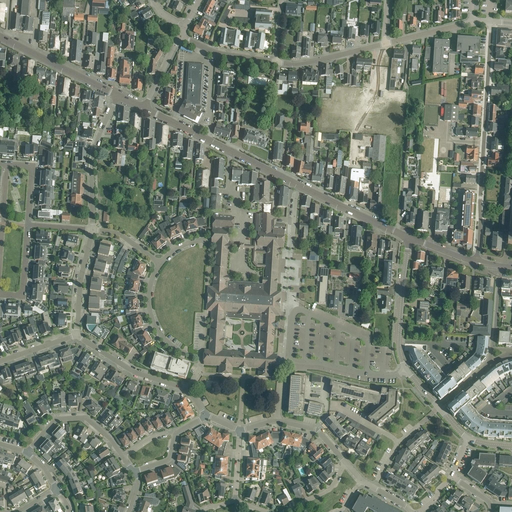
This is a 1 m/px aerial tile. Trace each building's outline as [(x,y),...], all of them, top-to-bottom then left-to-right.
[(20,17),(19,31),(23,31),(23,33),(33,34),(34,20),(29,19),(30,0),(21,0),(21,5),(20,15),(20,17)] [(64,0),(63,17),(62,17),(62,22),(68,22),(68,17),(74,17),(75,14),(75,8),(76,1),(64,0)] [(145,5),(141,0),(140,0),(132,5),(134,8),(137,6),(139,9),(145,5)] [(209,0),(206,7),(214,11),(216,7),(214,6),(215,3),(209,0)] [(449,0),(449,5),(452,5),(452,9),(459,10),(460,10),(460,2),(459,2),(458,0),(449,0)] [(179,13),(183,6),(173,1),(172,5),(174,6),(173,10),(179,13)] [(236,10),(250,10),(250,5),(255,6),(255,2),(245,2),(245,5),(236,5),(236,10)] [(235,10),(235,5),(228,4),(225,11),(229,13),(230,11),(228,10),(229,6),(233,7),(232,10),(235,10)] [(286,11),(286,12),(289,13),(289,14),(296,14),(296,15),(296,14),(300,15),(301,8),(297,7),(297,6),(287,5),(286,11)] [(212,14),(214,11),(206,7),(203,14),(209,16),(210,13),(212,14)] [(419,7),(419,14),(421,14),(421,22),(428,22),(430,22),(430,18),(428,18),(428,15),(429,15),(429,9),(423,9),(423,7),(419,7)] [(435,18),(435,23),(441,23),(441,21),(444,21),(444,12),(441,12),(441,8),(437,8),(437,9),(438,9),(438,12),(435,12),(435,18)] [(150,20),(148,19),(152,16),(148,10),(139,15),(141,19),(143,17),(145,20),(146,20),(147,22),(148,23),(150,22),(150,20)] [(259,30),(258,33),(265,34),(265,31),(271,31),(271,30),(273,30),(273,26),(271,26),(271,24),(269,23),(270,20),(272,20),(272,17),(274,18),(274,13),(272,13),(272,12),(256,11),(255,30),(259,30)] [(47,37),(48,30),(50,13),(43,13),(42,26),(40,25),(40,33),(39,42),(47,42),(47,37)] [(411,15),(408,15),(408,22),(410,22),(410,26),(416,26),(416,19),(411,18),(411,15)] [(204,30),(206,31),(208,27),(206,26),(207,23),(201,20),(198,27),(204,30)] [(364,24),(359,24),(358,31),(361,31),(361,37),(368,38),(368,27),(364,27),(364,24)] [(379,35),(380,24),(374,24),(371,24),(370,32),(373,32),(373,34),(374,35),(374,36),(378,36),(378,35),(379,35)] [(204,30),(198,27),(197,26),(194,33),(201,36),(204,30)] [(358,34),(358,29),(358,27),(352,27),(352,30),(348,30),(348,40),(354,41),(355,34),(358,34)] [(239,44),(242,44),(243,35),(240,34),(241,33),(222,30),(220,40),(219,39),(218,44),(220,44),(219,46),(227,47),(227,45),(231,46),(231,48),(238,49),(239,44)] [(511,31),(497,30),(496,39),(506,40),(511,40),(511,31)] [(338,32),(331,32),(330,36),(333,36),(332,44),(341,44),(342,37),(343,37),(343,33),(338,33),(338,32)] [(246,35),(243,35),(242,44),(245,45),(244,50),(252,51),(252,49),(256,49),(255,52),(263,53),(263,50),(265,51),(266,46),(264,46),(265,37),(264,37),(265,34),(258,33),(258,36),(247,34),(246,35)] [(317,42),(318,43),(321,44),(321,47),(327,47),(327,42),(327,35),(323,35),(323,34),(319,33),(318,37),(318,38),(318,39),(317,40),(317,42)] [(59,50),(59,45),(60,36),(51,35),(51,44),(50,49),(59,50)] [(134,36),(123,35),(123,40),(124,40),(124,49),(133,50),(133,45),(134,36)] [(68,57),(69,43),(67,42),(67,37),(61,36),(61,42),(62,42),(61,56),(68,57)] [(462,63),(474,63),(478,63),(479,56),(476,56),(477,54),(479,54),(480,42),(477,41),(477,39),(460,38),(460,40),(457,40),(456,53),(467,53),(467,55),(461,55),(460,63),(461,63),(461,65),(462,65),(462,63)] [(506,40),(496,39),(496,46),(502,47),(505,47),(505,48),(511,48),(511,45),(511,44),(511,40),(506,40)] [(309,58),(309,53),(310,41),(303,40),(301,57),(309,58)] [(432,74),(448,74),(450,41),(434,40),(432,74)] [(72,54),(71,62),(72,62),(81,63),(81,55),(81,51),(82,51),(82,47),(82,44),(83,42),(73,42),(72,54)] [(96,74),(105,75),(106,64),(108,44),(101,43),(101,54),(103,54),(102,64),(97,63),(96,74)] [(114,49),(112,49),(112,46),(108,45),(107,60),(108,60),(107,68),(108,68),(107,79),(116,80),(117,71),(116,71),(116,68),(113,68),(114,49)] [(420,56),(421,47),(413,47),(412,55),(420,56)] [(300,60),(301,55),(301,48),(292,48),(291,60),(300,60)] [(498,60),(504,60),(504,56),(503,56),(503,54),(503,52),(507,52),(507,49),(503,49),(503,48),(496,48),(495,53),(497,53),(496,55),(496,56),(496,59),(498,60)] [(162,53),(158,51),(158,50),(156,52),(155,52),(154,54),(155,55),(154,56),(149,53),(147,53),(147,60),(150,61),(149,74),(156,75),(157,61),(162,53)] [(389,87),(389,91),(390,91),(395,91),(396,80),(398,66),(397,66),(397,63),(401,63),(401,60),(403,60),(404,52),(395,51),(394,59),(392,59),(391,67),(389,87)] [(9,66),(14,66),(15,66),(14,74),(15,75),(14,79),(19,79),(20,66),(17,66),(18,56),(9,56),(9,66)] [(86,56),(84,68),(93,69),(95,57),(86,56)] [(23,61),(23,64),(24,64),(23,74),(23,75),(29,76),(28,82),(32,83),(33,76),(32,76),(33,66),(34,61),(24,60),(24,62),(23,61)] [(360,71),(364,71),(365,61),(357,60),(356,70),(356,71),(359,71),(360,71)] [(506,60),(504,60),(498,60),(498,64),(495,64),(494,70),(499,70),(502,71),(502,70),(505,70),(506,60)] [(127,62),(126,62),(121,61),(119,84),(130,85),(130,77),(129,77),(129,69),(127,69),(127,62)] [(199,112),(201,109),(204,64),(187,63),(185,102),(179,113),(195,121),(196,119),(198,120),(202,114),(199,112)] [(467,77),(476,78),(478,78),(479,73),(483,74),(483,67),(479,67),(479,66),(474,66),(474,63),(462,63),(462,65),(465,65),(465,68),(471,69),(471,70),(475,70),(475,73),(475,74),(468,74),(467,77)] [(331,90),(332,86),(332,74),(333,74),(333,73),(333,68),(329,67),(329,66),(323,66),(323,67),(321,67),(321,72),(321,76),(327,76),(326,86),(327,86),(327,90),(326,90),(331,90)] [(343,76),(343,71),(342,66),(336,67),(336,72),(335,72),(334,73),(334,75),(335,75),(337,75),(340,75),(340,78),(341,80),(344,80),(344,85),(351,85),(351,75),(344,75),(344,76),(343,76)] [(45,78),(46,74),(46,69),(37,69),(37,74),(36,80),(36,87),(40,87),(41,81),(42,81),(42,77),(45,78)] [(301,79),(302,79),(302,82),(318,83),(318,77),(319,72),(314,72),(314,70),(308,70),(308,71),(303,71),(302,76),(301,76),(301,79)] [(56,83),(56,78),(57,73),(47,72),(46,77),(46,87),(55,87),(55,83),(56,83)] [(296,88),(297,74),(289,73),(288,84),(293,85),(292,88),(296,88)] [(279,81),(284,82),(284,84),(282,85),(282,91),(276,90),(275,94),(286,95),(287,85),(288,80),(286,80),(287,76),(279,75),(279,81)] [(135,76),(134,90),(141,91),(142,77),(135,76)] [(219,76),(218,86),(222,86),(226,87),(227,87),(228,77),(222,76),(219,76)] [(476,78),(467,77),(466,77),(461,77),(461,80),(466,80),(466,83),(472,84),(471,88),(480,89),(481,81),(476,81),(476,78)] [(60,79),(59,96),(68,97),(70,81),(60,79)] [(509,86),(502,85),(497,85),(496,88),(492,88),(491,95),(501,96),(501,92),(506,93),(506,99),(509,99),(509,93),(509,86)] [(80,99),(80,94),(80,95),(79,95),(80,87),(73,86),(72,98),(80,99)] [(224,99),(224,98),(224,91),(226,92),(227,88),(224,88),(218,87),(217,98),(224,99)] [(164,106),(172,107),(173,95),(174,95),(175,90),(166,89),(165,94),(164,106)] [(93,108),(94,101),(90,100),(91,93),(84,92),(83,95),(80,94),(80,99),(79,101),(79,102),(87,104),(86,107),(93,108)] [(459,103),(467,103),(473,104),(473,100),(481,101),(481,93),(476,93),(472,93),(471,97),(464,96),(464,101),(459,101),(459,103)] [(94,101),(93,108),(94,108),(93,116),(99,117),(100,109),(102,110),(104,101),(105,101),(105,96),(95,94),(94,99),(95,99),(94,101)] [(445,106),(444,121),(457,122),(458,107),(445,106)] [(480,116),(481,107),(474,107),(470,106),(469,110),(473,110),(473,116),(480,116)] [(490,106),(489,114),(496,114),(496,111),(502,112),(503,108),(502,108),(502,107),(500,106),(500,108),(497,108),(497,106),(490,106)] [(116,135),(122,136),(128,136),(129,123),(128,123),(129,109),(124,108),(119,108),(118,122),(117,122),(116,132),(116,135)] [(139,130),(139,120),(140,115),(131,114),(131,119),(130,129),(139,130)] [(276,114),(275,128),(283,129),(284,115),(276,114)] [(506,124),(507,124),(507,119),(501,119),(497,119),(497,114),(496,114),(489,114),(489,122),(496,122),(500,122),(500,124),(506,125),(506,124)] [(478,119),(473,118),(469,118),(469,122),(472,122),(471,126),(478,127),(478,119)] [(143,139),(149,139),(150,139),(149,150),(155,150),(156,139),(154,139),(155,122),(150,121),(144,121),(143,139)] [(222,128),(223,128),(224,124),(217,122),(216,126),(214,134),(219,136),(222,128)] [(311,128),(316,129),(316,122),(312,122),(312,123),(310,123),(305,122),(305,125),(301,124),(300,132),(305,132),(305,133),(309,133),(309,128),(311,128)] [(82,128),(81,137),(89,138),(89,137),(92,138),(93,130),(90,129),(89,129),(90,129),(89,129),(90,124),(83,123),(84,124),(84,126),(84,128),(82,128)] [(506,125),(500,124),(500,125),(489,124),(488,133),(494,133),(493,136),(498,137),(498,133),(497,133),(497,129),(506,129),(507,124),(506,124),(506,125)] [(157,130),(156,145),(167,146),(167,141),(166,141),(166,138),(167,138),(168,132),(168,127),(167,127),(158,125),(157,130)] [(222,128),(219,136),(229,139),(231,131),(230,130),(232,126),(228,125),(226,129),(223,128),(222,128)] [(456,129),(456,134),(458,136),(466,137),(466,138),(469,138),(470,139),(472,139),(472,138),(477,138),(477,137),(478,133),(478,132),(478,131),(473,130),(465,130),(465,128),(457,128),(457,129),(456,129)] [(261,134),(260,136),(260,135),(245,132),(243,142),(257,145),(265,148),(267,144),(269,140),(265,138),(266,136),(265,135),(263,133),(261,134)] [(173,139),(173,147),(174,147),(174,148),(177,148),(177,147),(180,148),(180,150),(182,151),(183,147),(182,147),(182,140),(183,135),(180,135),(174,134),(173,139)] [(8,154),(9,140),(8,140),(8,139),(2,139),(2,137),(0,136),(0,147),(0,150),(1,150),(0,154),(3,154),(3,155),(6,155),(6,154),(8,154)] [(24,151),(23,157),(27,157),(28,156),(34,156),(34,152),(38,152),(38,147),(38,145),(42,137),(33,136),(32,143),(32,146),(26,146),(26,151),(24,151)] [(114,139),(113,148),(118,149),(122,149),(124,149),(124,145),(123,145),(123,140),(125,140),(125,141),(128,141),(128,136),(126,136),(126,137),(123,137),(118,136),(116,136),(116,139),(114,139)] [(305,136),(304,144),(307,144),(306,156),(306,162),(308,163),(312,163),(313,163),(314,156),(313,155),(314,148),(314,144),(315,137),(314,137),(305,136)] [(386,136),(374,136),(373,146),(372,162),(384,163),(386,136)] [(65,139),(65,142),(64,147),(73,147),(73,142),(70,142),(70,139),(65,139)] [(504,146),(504,140),(492,139),(491,151),(492,151),(492,152),(496,152),(496,151),(497,151),(498,146),(504,146)] [(9,140),(8,154),(9,154),(9,156),(13,156),(13,155),(14,155),(14,151),(15,151),(15,149),(17,149),(17,151),(18,140),(15,140),(14,141),(9,140)] [(50,144),(42,140),(40,145),(48,149),(50,144)] [(193,141),(184,140),(182,159),(191,160),(193,141)] [(74,145),(74,149),(76,149),(75,153),(80,153),(80,158),(75,158),(75,162),(79,162),(85,162),(86,149),(85,149),(83,149),(83,148),(85,148),(85,142),(80,142),(75,142),(74,142),(74,145)] [(205,145),(197,144),(195,165),(201,165),(201,160),(203,161),(205,145)] [(281,162),(282,157),(283,145),(274,144),(273,156),(272,161),(281,162)] [(55,158),(55,153),(43,148),(40,147),(39,155),(44,155),(44,159),(43,159),(43,163),(44,163),(43,167),(52,167),(53,158),(55,158)] [(478,148),(473,148),(467,147),(466,154),(467,154),(466,160),(477,161),(478,148)] [(125,152),(123,152),(118,151),(118,155),(113,155),(112,166),(121,166),(122,156),(124,156),(125,152)] [(488,159),(488,166),(498,167),(499,160),(498,160),(498,154),(492,154),(492,159),(488,159)] [(224,160),(215,160),(213,179),(212,179),(211,196),(210,211),(221,211),(222,197),(218,196),(218,188),(217,188),(218,180),(223,180),(224,160)] [(297,169),(296,174),(301,175),(307,176),(306,178),(307,179),(309,179),(310,178),(311,173),(312,169),(311,168),(312,164),(312,163),(308,163),(308,165),(306,165),(305,166),(304,167),(304,164),(304,163),(298,162),(297,169)] [(469,173),(476,173),(477,167),(473,166),(473,164),(473,163),(461,162),(461,167),(465,167),(465,173),(469,173)] [(335,193),(335,194),(344,195),(345,190),(346,178),(347,179),(348,168),(343,167),(342,178),(337,178),(336,189),(335,193)] [(233,169),(232,181),(238,182),(238,185),(242,185),(243,172),(243,169),(233,169)] [(349,196),(348,201),(358,201),(359,198),(359,194),(358,194),(358,193),(359,179),(360,179),(364,179),(364,171),(352,169),(351,170),(351,175),(349,196)] [(40,174),(40,179),(52,180),(52,176),(55,176),(55,170),(47,170),(46,173),(41,172),(41,174),(40,174)] [(209,171),(198,170),(198,174),(199,174),(198,188),(207,189),(209,171)] [(358,193),(358,194),(359,194),(359,198),(360,198),(359,204),(367,204),(367,199),(367,195),(368,195),(369,179),(371,179),(371,171),(370,171),(364,171),(364,179),(360,179),(359,193),(358,193)] [(72,195),(81,196),(83,196),(85,176),(78,176),(78,173),(73,172),(72,195)] [(243,172),(242,185),(249,185),(253,186),(256,186),(256,181),(257,175),(257,173),(250,173),(243,172)] [(19,175),(12,177),(14,185),(21,184),(19,175)] [(207,311),(212,311),(212,313),(211,325),(211,328),(209,351),(204,350),(204,364),(220,365),(219,373),(231,374),(232,366),(239,367),(239,368),(241,368),(242,368),(243,352),(240,351),(240,353),(238,353),(228,352),(225,352),(221,351),(222,345),(222,344),(224,344),(224,342),(224,339),(222,339),(223,324),(225,325),(225,321),(225,319),(225,318),(232,319),(241,319),(244,319),(255,320),(260,320),(260,321),(260,323),(260,327),(259,341),(259,344),(259,347),(261,347),(261,348),(260,352),(260,354),(259,354),(249,353),(249,352),(246,352),(245,368),(246,368),(248,369),(248,367),(259,368),(259,376),(271,377),(271,375),(271,369),(276,369),(276,367),(277,355),(272,355),(272,353),(272,350),(273,337),(273,335),(274,328),(274,322),(275,316),(279,316),(280,300),(281,292),(276,292),(279,254),(279,247),(281,247),(284,247),(284,240),(285,235),(285,230),(286,230),(286,229),(285,229),(285,227),(280,227),(280,225),(277,225),(276,225),(276,224),(276,219),(272,219),(273,217),(273,212),(274,201),(269,201),(270,187),(270,182),(259,181),(257,181),(257,175),(256,181),(256,186),(253,186),(252,198),(252,202),(253,202),(257,202),(258,203),(271,203),(271,208),(271,211),(271,214),(259,214),(255,214),(254,233),(253,246),(251,245),(248,245),(248,249),(253,249),(252,262),(256,267),(266,268),(265,279),(263,278),(263,284),(259,284),(259,283),(233,281),(233,282),(228,282),(228,276),(226,276),(227,252),(232,252),(232,247),(239,248),(239,245),(232,244),(233,244),(228,244),(229,228),(234,228),(234,218),(213,216),(212,227),(217,227),(217,229),(212,229),(211,243),(216,243),(213,288),(208,288),(207,311)] [(418,180),(418,177),(413,176),(412,190),(406,189),(406,197),(411,197),(412,196),(417,196),(418,180)] [(502,231),(502,234),(502,237),(508,238),(508,244),(511,244),(511,178),(506,178),(503,212),(501,231),(502,231)] [(52,180),(40,179),(39,184),(41,184),(40,187),(45,187),(45,190),(53,191),(53,187),(52,187),(53,180),(52,180)] [(376,202),(380,202),(381,194),(382,194),(383,186),(374,186),(374,192),(376,192),(376,202)] [(289,189),(279,188),(277,207),(287,208),(289,189)] [(53,191),(45,190),(43,190),(43,193),(40,193),(40,195),(39,195),(38,199),(51,200),(51,194),(53,194),(53,191)] [(463,200),(463,202),(464,202),(463,203),(463,207),(463,208),(463,209),(462,209),(462,210),(463,210),(463,212),(462,213),(462,214),(462,216),(462,219),(462,222),(462,223),(462,225),(461,225),(461,226),(462,226),(461,228),(461,230),(461,232),(452,232),(451,244),(463,244),(463,246),(472,247),(472,233),(471,233),(471,231),(472,231),(472,228),(474,204),(473,204),(473,202),(474,202),(474,200),(474,194),(463,193),(463,195),(464,195),(463,197),(463,198),(463,200)] [(81,196),(72,195),(71,206),(76,207),(81,207),(82,203),(80,203),(81,196)] [(311,198),(303,196),(301,206),(309,208),(311,198)] [(153,197),(153,205),(163,205),(163,198),(153,197)] [(51,205),(51,200),(38,199),(38,204),(38,203),(39,204),(39,206),(42,206),(42,210),(56,211),(52,210),(52,205),(51,205)] [(380,202),(376,202),(370,201),(370,209),(380,210),(380,202)] [(319,206),(312,206),(311,211),(311,214),(310,214),(310,219),(313,219),(313,214),(318,215),(318,211),(319,206)] [(407,214),(406,224),(414,225),(415,209),(413,209),(412,214),(407,214)] [(435,234),(435,235),(441,236),(447,236),(448,226),(449,226),(450,226),(450,225),(450,221),(450,220),(449,220),(450,214),(450,210),(437,209),(437,215),(436,215),(435,230),(435,234)] [(50,216),(56,216),(56,211),(42,210),(42,213),(38,212),(38,214),(37,214),(37,217),(38,217),(38,218),(50,219),(50,216)] [(321,218),(321,224),(330,224),(331,213),(324,212),(323,218),(321,218)] [(427,231),(427,226),(428,213),(418,212),(417,225),(417,230),(427,231)] [(181,216),(179,217),(180,223),(183,229),(185,228),(186,232),(188,231),(188,233),(192,232),(190,222),(187,223),(186,219),(185,218),(183,217),(181,216)] [(175,225),(171,227),(177,237),(180,236),(180,234),(181,234),(180,230),(183,229),(180,223),(179,217),(173,220),(175,225)] [(190,218),(189,218),(190,219),(190,222),(192,232),(196,231),(196,230),(198,229),(197,226),(204,225),(203,218),(198,218),(195,219),(195,218),(194,218),(194,217),(190,218)] [(335,228),(334,233),(342,233),(341,238),(345,239),(346,231),(342,230),(342,229),(343,224),(343,219),(335,219),(335,222),(335,223),(335,228)] [(169,222),(161,226),(164,231),(163,232),(166,237),(169,236),(170,237),(171,239),(172,238),(173,239),(177,237),(171,227),(170,225),(169,222)] [(308,232),(308,225),(300,224),(299,230),(300,230),(300,239),(306,239),(306,237),(308,237),(308,232)] [(501,251),(502,237),(502,234),(493,234),(493,232),(492,232),(492,226),(486,226),(485,236),(493,236),(491,250),(501,251)] [(352,227),(351,247),(360,247),(361,233),(362,228),(352,227)] [(147,229),(146,228),(139,237),(141,240),(146,233),(149,231),(150,230),(148,228),(147,229)] [(164,239),(166,237),(163,232),(161,233),(159,230),(155,233),(159,237),(156,239),(163,247),(166,244),(165,243),(166,242),(164,239)] [(39,244),(41,244),(49,245),(50,240),(47,240),(48,234),(44,233),(44,232),(41,232),(41,233),(37,233),(36,241),(39,241),(39,244)] [(79,238),(77,238),(78,236),(67,235),(67,238),(68,238),(66,246),(73,248),(74,244),(77,245),(77,244),(78,245),(79,242),(78,241),(79,238)] [(375,255),(378,255),(379,242),(379,245),(376,244),(377,236),(368,235),(366,253),(375,253),(375,255)] [(163,247),(156,239),(153,242),(152,240),(149,242),(153,247),(154,246),(157,250),(159,249),(160,250),(163,247)] [(101,243),(99,249),(110,251),(111,246),(111,245),(112,242),(103,240),(102,243),(101,243)] [(390,287),(392,263),(394,263),(396,243),(386,242),(385,252),(390,252),(389,262),(384,261),(382,286),(390,287)] [(35,248),(34,254),(46,254),(46,248),(49,248),(49,245),(41,244),(41,247),(36,247),(36,248),(35,248)] [(74,258),(74,256),(72,256),(72,254),(72,251),(63,248),(62,253),(60,252),(59,256),(62,257),(61,260),(66,261),(73,263),(73,261),(74,261),(75,258),(74,258)] [(109,256),(110,251),(99,249),(98,254),(99,255),(98,258),(112,261),(113,257),(109,256)] [(425,253),(417,253),(416,262),(416,263),(413,263),(412,270),(417,270),(418,262),(423,262),(423,266),(428,267),(429,257),(424,256),(425,253)] [(44,264),(46,265),(46,261),(45,261),(46,254),(34,254),(34,259),(35,259),(35,260),(40,261),(40,264),(44,264)] [(96,260),(95,266),(105,269),(106,265),(110,266),(112,261),(98,258),(98,261),(96,260)] [(135,267),(144,271),(146,268),(145,267),(146,265),(141,263),(142,262),(136,260),(133,266),(135,267)] [(33,269),(33,274),(43,274),(44,264),(40,264),(38,264),(37,267),(34,267),(34,269),(33,269)] [(69,275),(71,270),(70,269),(62,268),(63,265),(56,264),(56,268),(59,268),(59,274),(61,274),(61,277),(69,278),(69,275)] [(104,273),(105,269),(95,266),(93,272),(95,272),(94,276),(107,278),(108,274),(104,273)] [(143,275),(144,271),(135,267),(134,271),(130,269),(129,269),(128,273),(125,272),(124,274),(136,278),(137,275),(141,277),(142,275),(143,275)] [(430,270),(430,272),(431,273),(430,278),(430,282),(435,282),(435,278),(438,279),(443,279),(443,275),(444,270),(442,269),(442,270),(439,270),(439,269),(431,268),(431,270),(430,270)] [(320,283),(318,303),(325,303),(326,294),(326,291),(327,291),(328,269),(321,269),(320,277),(322,277),(322,283),(320,283)] [(457,283),(457,278),(458,273),(456,273),(456,271),(448,271),(447,278),(446,278),(446,292),(451,292),(452,282),(453,282),(457,283)] [(36,284),(40,284),(43,284),(43,274),(33,274),(32,278),(34,278),(33,280),(36,281),(36,284)] [(136,281),(136,278),(124,274),(124,276),(127,277),(126,279),(129,280),(128,286),(130,286),(140,288),(140,284),(139,283),(139,281),(136,281)] [(92,279),(91,285),(102,287),(102,282),(106,283),(107,278),(94,276),(93,279),(92,279)] [(470,278),(462,277),(462,284),(459,284),(458,290),(469,291),(470,278)] [(484,297),(484,292),(482,292),(483,280),(477,279),(476,281),(474,281),(474,291),(474,294),(480,295),(480,297),(484,297)] [(490,280),(483,280),(482,292),(484,292),(493,293),(493,288),(490,288),(490,280)] [(64,285),(65,281),(54,281),(53,286),(56,287),(56,288),(58,289),(58,293),(68,294),(68,285),(64,285)] [(511,282),(502,281),(501,289),(501,293),(509,294),(509,296),(511,296),(511,290),(510,291),(511,282)] [(43,284),(40,284),(36,284),(36,287),(33,287),(33,286),(33,288),(32,288),(31,293),(43,294),(43,295),(44,295),(45,284),(43,284)] [(101,291),(102,287),(91,285),(90,291),(91,291),(91,294),(105,296),(105,291),(101,291)] [(127,291),(126,295),(133,296),(134,293),(137,293),(138,291),(139,292),(140,288),(130,286),(129,292),(127,291)] [(388,298),(388,290),(377,289),(377,296),(382,296),(381,310),(390,311),(391,299),(388,298)] [(330,297),(330,308),(338,309),(338,306),(338,301),(342,301),(343,292),(335,291),(335,297),(330,297)] [(34,306),(44,312),(46,308),(40,304),(41,302),(42,302),(43,295),(43,294),(31,293),(31,299),(32,299),(32,301),(36,303),(34,306)] [(89,298),(89,304),(100,305),(100,300),(106,301),(106,296),(105,296),(91,294),(91,298),(89,298)] [(50,295),(50,300),(58,303),(58,307),(62,307),(62,308),(66,309),(66,307),(67,308),(67,300),(64,300),(65,296),(53,296),(51,295),(50,295)] [(126,306),(127,305),(139,304),(139,300),(137,300),(137,298),(133,299),(133,296),(126,295),(122,295),(122,300),(124,300),(125,300),(126,306)] [(346,299),(345,309),(349,309),(349,314),(349,317),(357,318),(357,306),(353,306),(353,300),(346,299)] [(482,316),(484,316),(491,317),(492,302),(484,301),(482,316)] [(429,302),(420,302),(419,311),(418,311),(417,314),(415,314),(415,318),(417,318),(417,323),(426,323),(426,320),(429,321),(429,315),(426,315),(427,310),(428,310),(429,302)] [(2,318),(2,319),(6,319),(7,316),(7,315),(12,315),(12,304),(9,304),(9,305),(6,305),(6,310),(3,309),(2,318)] [(12,304),(12,315),(17,315),(17,317),(20,317),(21,313),(21,311),(18,310),(18,305),(16,305),(16,304),(12,304)] [(90,313),(91,314),(98,314),(100,314),(102,314),(103,314),(103,309),(99,309),(100,305),(89,304),(88,310),(90,310),(90,313)] [(139,308),(139,304),(127,305),(127,309),(126,311),(126,315),(127,315),(135,314),(134,311),(138,311),(138,309),(139,308)] [(40,314),(43,314),(45,313),(44,312),(34,306),(34,307),(31,307),(31,306),(25,306),(25,309),(24,309),(24,311),(21,311),(21,313),(24,313),(24,315),(32,315),(33,311),(35,312),(40,314)] [(63,316),(63,311),(54,311),(54,314),(59,316),(59,322),(57,323),(57,324),(59,329),(67,326),(67,323),(66,323),(66,320),(66,316),(63,316)] [(45,313),(43,314),(44,321),(43,322),(43,325),(39,326),(42,335),(43,334),(44,335),(47,334),(47,333),(50,332),(48,327),(52,325),(50,321),(47,312),(45,313)] [(88,331),(98,326),(97,326),(96,323),(96,320),(98,319),(98,314),(91,314),(92,314),(92,317),(87,317),(87,327),(87,328),(87,330),(88,331)] [(131,319),(133,324),(142,321),(141,317),(140,317),(139,316),(135,317),(135,314),(127,315),(128,320),(131,319)] [(491,326),(491,317),(484,316),(483,325),(470,324),(469,335),(490,337),(491,326)] [(134,334),(141,331),(139,328),(143,327),(142,325),(144,325),(142,321),(133,324),(134,327),(132,328),(130,331),(131,334),(132,335),(134,334)] [(37,332),(35,325),(31,326),(31,328),(23,331),(27,340),(32,338),(32,337),(34,336),(33,333),(37,332)] [(98,327),(98,326),(88,331),(89,331),(90,332),(92,333),(100,339),(102,337),(104,339),(107,335),(109,332),(106,330),(104,330),(98,327)] [(21,338),(18,328),(14,330),(15,333),(11,334),(12,336),(8,338),(10,346),(19,343),(18,340),(21,338)] [(511,335),(510,336),(510,334),(510,328),(508,328),(507,333),(499,333),(498,344),(506,345),(506,347),(511,347),(511,335)] [(139,338),(141,342),(149,336),(147,333),(146,333),(145,332),(142,334),(141,331),(134,334),(136,340),(139,338)] [(117,347),(119,348),(129,354),(133,347),(124,341),(125,340),(116,335),(111,344),(116,348),(117,347)] [(152,340),(149,336),(141,342),(144,346),(142,348),(146,352),(151,347),(148,344),(152,342),(151,340),(152,340)] [(76,348),(75,348),(70,350),(70,349),(60,352),(62,357),(63,359),(72,356),(72,355),(75,354),(75,355),(78,357),(79,356),(82,351),(78,349),(76,348)] [(414,350),(407,350),(408,355),(410,360),(412,363),(415,366),(417,370),(423,376),(427,381),(431,385),(435,390),(432,392),(436,397),(437,396),(441,400),(442,398),(449,406),(448,407),(451,411),(450,412),(454,417),(456,415),(458,417),(461,421),(465,425),(469,429),(474,432),(478,434),(483,436),(489,438),(494,438),(500,438),(505,439),(511,439),(511,422),(506,422),(498,422),(490,421),(487,420),(483,419),(480,416),(478,415),(476,413),(473,409),(470,405),(471,403),(473,402),(472,401),(477,397),(479,395),(480,394),(480,395),(486,390),(486,389),(479,382),(479,381),(471,372),(470,372),(464,365),(463,364),(458,369),(457,370),(458,370),(451,376),(449,374),(446,378),(437,367),(425,353),(423,351),(418,351),(419,349),(414,349),(414,350)] [(477,350),(475,354),(484,358),(485,356),(486,356),(488,351),(488,350),(486,350),(477,349),(477,350)] [(82,357),(79,362),(81,364),(83,365),(80,369),(85,372),(87,368),(90,364),(87,362),(90,358),(90,357),(85,353),(82,357)] [(190,365),(155,354),(151,369),(185,380),(190,365)] [(484,358),(475,354),(473,356),(480,364),(481,362),(482,363),(485,359),(485,358),(484,358)] [(52,355),(45,357),(48,365),(52,364),(53,368),(60,365),(59,360),(57,355),(53,356),(52,355)] [(471,359),(469,361),(475,368),(476,366),(477,367),(480,364),(473,356),(471,359)] [(44,367),(48,365),(45,357),(39,359),(39,361),(35,362),(39,373),(46,370),(44,367)] [(464,365),(470,372),(472,370),(473,371),(476,368),(475,368),(469,361),(464,365)] [(91,373),(90,374),(96,378),(100,381),(104,373),(107,369),(97,362),(97,363),(95,362),(93,365),(94,366),(92,370),(92,371),(91,373)] [(501,366),(504,374),(509,372),(508,363),(507,362),(506,362),(502,364),(502,365),(501,366)] [(22,365),(25,374),(28,373),(29,375),(37,373),(33,363),(33,365),(30,366),(29,363),(22,365)] [(25,374),(22,365),(15,367),(16,371),(13,372),(12,370),(15,380),(22,377),(21,375),(25,374)] [(496,368),(494,369),(499,378),(504,374),(501,366),(500,365),(499,365),(495,367),(496,368)] [(490,373),(489,374),(495,381),(499,378),(494,369),(494,368),(493,369),(489,372),(490,373)] [(11,378),(8,370),(2,372),(2,373),(0,373),(0,382),(3,384),(9,382),(8,379),(11,378)] [(106,378),(108,379),(114,384),(115,382),(120,386),(124,380),(119,377),(120,376),(113,371),(111,374),(110,373),(107,374),(106,376),(106,378)] [(72,372),(70,375),(79,381),(81,377),(72,372)] [(306,374),(294,373),(294,377),(291,377),(288,413),(293,414),(293,415),(303,416),(303,412),(307,413),(321,417),(324,405),(309,402),(304,401),(306,374)] [(485,377),(484,378),(490,385),(495,381),(489,374),(488,373),(485,376),(485,377)] [(481,381),(479,382),(486,389),(490,385),(484,378),(483,377),(480,380),(481,381)] [(334,382),(331,381),(330,386),(332,387),(331,394),(333,395),(335,394),(336,396),(341,397),(343,396),(344,397),(349,399),(351,397),(352,399),(357,400),(359,399),(360,401),(365,402),(367,401),(368,403),(373,404),(374,403),(376,405),(378,406),(380,400),(384,401),(385,397),(386,397),(388,397),(388,404),(385,406),(385,405),(381,408),(382,409),(373,417),(372,416),(370,417),(368,419),(371,423),(373,421),(378,427),(380,425),(380,422),(383,423),(386,419),(386,417),(389,417),(398,409),(399,391),(389,390),(389,391),(387,391),(382,390),(381,394),(379,393),(379,395),(367,392),(367,391),(363,390),(363,391),(351,388),(351,387),(348,386),(347,387),(335,384),(336,383),(334,383),(334,382)] [(130,383),(128,382),(121,392),(124,392),(127,388),(129,390),(131,391),(133,392),(132,395),(137,397),(140,387),(135,386),(136,384),(131,382),(130,383)] [(85,407),(89,410),(91,411),(90,412),(95,416),(102,409),(92,400),(92,399),(89,397),(90,393),(92,394),(94,391),(95,390),(91,388),(87,386),(84,399),(88,400),(88,399),(90,401),(85,407)] [(140,396),(139,399),(145,401),(144,404),(147,405),(149,406),(151,399),(153,394),(149,393),(150,391),(150,389),(150,388),(147,387),(147,388),(143,387),(142,392),(140,396)] [(106,393),(105,394),(113,399),(116,394),(110,390),(108,390),(107,392),(106,393)] [(161,392),(157,390),(155,395),(154,400),(158,402),(159,400),(160,399),(163,400),(162,403),(164,403),(169,405),(170,401),(166,400),(168,394),(164,392),(163,393),(162,392),(161,392)] [(66,407),(65,393),(61,393),(61,395),(53,396),(51,398),(53,400),(53,406),(61,405),(61,408),(66,407)] [(41,405),(35,409),(38,413),(41,417),(47,413),(46,411),(45,411),(47,409),(47,410),(50,408),(48,404),(46,402),(48,401),(46,398),(47,398),(46,395),(41,398),(42,400),(44,403),(41,405)] [(69,396),(69,401),(69,406),(70,406),(70,407),(78,407),(78,403),(77,400),(82,400),(81,395),(73,395),(73,396),(69,396)] [(175,405),(178,410),(188,405),(185,399),(175,405)] [(33,410),(27,401),(22,404),(23,404),(27,411),(26,412),(28,415),(25,417),(26,419),(25,420),(26,421),(29,425),(36,421),(33,416),(35,414),(33,410)] [(178,410),(181,416),(191,410),(188,405),(178,410)] [(106,426),(113,418),(110,416),(112,414),(107,410),(105,409),(100,416),(104,419),(101,421),(106,426)] [(191,410),(181,416),(184,421),(194,415),(191,410)] [(165,418),(162,420),(164,422),(163,423),(167,427),(170,425),(172,424),(170,422),(173,420),(169,412),(163,415),(165,418)] [(8,427),(12,415),(11,415),(11,416),(6,415),(6,417),(3,426),(5,426),(6,426),(8,426),(8,427)] [(13,429),(16,420),(15,420),(16,417),(12,415),(8,427),(10,428),(10,427),(13,428),(13,429)] [(163,422),(163,423),(164,422),(162,420),(158,415),(154,418),(155,420),(152,422),(154,425),(157,430),(157,429),(158,430),(161,428),(161,427),(162,426),(161,424),(163,422)] [(330,428),(337,422),(333,418),(334,418),(332,415),(325,422),(327,424),(326,424),(328,426),(329,426),(330,428)] [(154,425),(152,422),(149,417),(144,420),(146,423),(143,424),(143,425),(146,430),(148,432),(151,430),(153,429),(152,427),(154,425)] [(113,418),(106,426),(107,425),(112,429),(116,424),(119,426),(122,422),(117,418),(116,420),(113,418)] [(20,421),(16,420),(13,429),(15,429),(18,429),(19,427),(22,428),(23,422),(21,421),(20,421)] [(138,427),(135,429),(139,435),(140,437),(141,437),(144,435),(143,435),(145,433),(144,431),(146,430),(143,425),(143,424),(141,422),(136,425),(138,427)] [(337,422),(330,428),(331,430),(332,430),(333,432),(340,426),(337,422)] [(77,433),(75,435),(78,437),(77,440),(79,441),(83,443),(84,441),(87,443),(88,441),(86,439),(87,437),(84,435),(87,430),(80,426),(78,430),(77,430),(76,432),(77,433)] [(203,426),(200,428),(204,434),(205,433),(207,435),(205,434),(203,434),(202,436),(203,437),(210,442),(216,433),(211,429),(209,432),(205,430),(203,426)] [(343,430),(340,426),(333,432),(335,434),(337,435),(336,436),(343,430)] [(56,431),(62,437),(66,433),(63,430),(59,427),(56,431)] [(130,433),(127,434),(127,435),(131,440),(132,442),(133,442),(136,440),(137,439),(136,437),(139,435),(135,429),(134,427),(129,430),(130,433)] [(346,427),(343,430),(336,436),(338,438),(339,437),(340,440),(347,434),(347,435),(350,432),(346,427)] [(55,442),(61,448),(59,446),(61,444),(61,443),(64,439),(62,437),(56,431),(52,435),(57,440),(55,442)] [(418,434),(416,435),(423,442),(425,441),(428,442),(430,440),(428,437),(430,435),(425,431),(423,432),(422,433),(421,433),(419,434),(418,434)] [(119,438),(116,440),(119,445),(122,443),(125,447),(128,446),(128,445),(130,444),(129,443),(128,442),(131,440),(127,435),(127,434),(126,432),(125,433),(121,435),(123,438),(120,440),(119,438)] [(221,436),(216,433),(210,442),(215,445),(221,436)] [(276,443),(277,443),(277,440),(275,440),(275,433),(272,433),(272,435),(269,436),(268,433),(263,436),(268,446),(271,444),(272,447),(277,445),(276,443)] [(281,433),(278,433),(278,440),(277,440),(277,443),(281,444),(287,445),(289,434),(283,433),(283,435),(281,435),(281,433)] [(293,446),(295,435),(289,434),(287,445),(293,446)] [(295,435),(293,446),(299,448),(301,437),(295,435)] [(423,443),(423,442),(416,435),(415,437),(416,437),(413,439),(419,446),(420,447),(424,444),(423,443)] [(182,448),(192,450),(193,445),(190,444),(191,441),(189,441),(187,437),(188,436),(187,436),(183,438),(183,439),(182,439),(181,445),(183,445),(182,448)] [(223,437),(221,436),(215,445),(218,448),(218,450),(224,452),(227,442),(229,442),(229,436),(223,436),(223,437)] [(263,436),(257,438),(262,449),(268,446),(263,436)] [(353,439),(348,449),(353,450),(354,450),(356,445),(358,442),(360,439),(355,436),(353,439)] [(345,445),(348,449),(353,439),(349,437),(344,444),(345,445)] [(101,443),(96,438),(95,439),(94,440),(91,442),(89,440),(88,441),(87,443),(83,447),(85,449),(88,449),(90,446),(92,446),(95,449),(98,446),(99,446),(101,443)] [(251,444),(252,454),(259,453),(258,450),(262,449),(257,438),(255,439),(255,438),(249,438),(249,444),(251,444)] [(411,440),(409,442),(415,449),(417,447),(417,446),(418,445),(419,446),(413,439),(411,441),(411,440)] [(47,440),(44,444),(50,450),(51,451),(52,451),(55,448),(57,449),(60,449),(61,448),(55,442),(53,444),(51,443),(47,440)] [(358,446),(356,451),(356,452),(360,455),(365,446),(366,444),(367,443),(362,440),(360,443),(358,446)] [(442,446),(441,448),(442,449),(450,453),(451,450),(450,450),(451,447),(450,447),(451,444),(447,442),(444,441),(442,446)] [(409,450),(410,451),(411,452),(412,451),(413,451),(415,449),(409,442),(407,443),(408,444),(406,446),(406,447),(409,450)] [(317,459),(319,461),(324,457),(321,460),(320,457),(320,456),(323,453),(319,448),(318,449),(313,443),(307,448),(312,453),(311,454),(313,456),(311,457),(310,458),(311,458),(314,461),(313,462),(314,462),(314,461),(316,460),(317,459)] [(44,444),(40,448),(45,453),(42,456),(48,462),(51,459),(51,458),(47,454),(50,450),(44,444)] [(370,449),(365,446),(360,455),(365,457),(365,456),(366,456),(370,449)] [(400,451),(399,454),(408,458),(409,456),(409,455),(409,453),(408,452),(410,451),(409,450),(406,447),(404,450),(403,449),(401,452),(400,451)] [(110,454),(106,448),(99,453),(97,450),(91,456),(94,461),(100,457),(102,459),(110,454)] [(192,450),(182,448),(180,448),(179,453),(181,453),(181,456),(188,458),(190,459),(191,453),(195,454),(196,451),(192,450)] [(441,448),(440,451),(441,452),(440,454),(447,457),(448,454),(449,455),(450,453),(442,449),(441,448)] [(216,463),(227,464),(227,458),(223,457),(223,455),(217,453),(216,456),(216,457),(213,457),(213,463),(216,463)] [(446,459),(447,457),(440,454),(438,453),(436,457),(446,462),(447,460),(446,459)] [(59,469),(68,462),(69,461),(68,459),(67,460),(65,458),(66,457),(64,454),(56,460),(59,463),(56,465),(58,467),(59,469)] [(408,458),(399,454),(400,454),(399,457),(398,456),(397,458),(405,463),(407,460),(406,459),(407,458),(408,458)] [(494,468),(495,458),(492,458),(492,456),(482,455),(482,457),(479,457),(479,461),(474,461),(473,462),(472,462),(471,465),(472,466),(471,467),(473,468),(468,475),(471,476),(470,478),(478,483),(479,482),(481,483),(484,479),(487,475),(478,468),(478,467),(494,468)] [(188,458),(181,456),(178,456),(177,461),(179,462),(179,463),(177,465),(183,469),(185,471),(186,469),(186,467),(185,467),(188,462),(188,458)] [(248,459),(248,465),(263,466),(264,459),(260,459),(259,456),(253,457),(253,460),(248,459)] [(326,459),(324,457),(319,461),(319,462),(325,469),(324,470),(334,470),(334,466),(331,463),(332,462),(327,458),(326,459)] [(445,464),(446,462),(436,457),(437,458),(436,461),(436,463),(443,466),(444,463),(445,464)] [(511,457),(500,457),(499,459),(495,458),(494,468),(497,470),(497,465),(511,465),(511,457)] [(105,467),(107,470),(116,464),(113,458),(108,462),(106,459),(102,462),(99,464),(103,469),(105,467)] [(405,463),(397,458),(396,460),(397,461),(395,463),(401,466),(402,467),(404,462),(405,463)] [(13,466),(21,472),(27,463),(22,460),(20,462),(19,462),(19,461),(15,460),(13,465),(13,466)] [(71,466),(68,462),(59,469),(60,469),(61,471),(62,473),(69,467),(71,466)] [(30,478),(30,477),(34,474),(32,471),(31,471),(30,469),(32,467),(27,463),(21,472),(30,478)] [(109,479),(110,478),(117,475),(115,473),(120,469),(116,464),(107,470),(109,473),(106,475),(109,479)] [(433,466),(431,468),(437,476),(439,474),(438,473),(441,471),(435,465),(434,466),(433,466)] [(73,471),(69,467),(62,473),(63,473),(65,475),(64,475),(66,477),(68,476),(67,476),(73,471)] [(171,468),(166,469),(169,479),(174,478),(175,479),(181,472),(179,470),(175,467),(175,468),(174,470),(172,470),(171,468)] [(430,467),(426,471),(428,472),(433,478),(435,476),(436,477),(437,476),(431,468),(430,467)] [(158,474),(161,484),(166,482),(166,480),(169,479),(166,469),(161,471),(161,473),(158,474)] [(227,470),(215,469),(215,478),(221,480),(221,476),(226,476),(227,470)] [(481,485),(484,487),(495,470),(492,469),(481,485)] [(334,475),(334,470),(324,470),(324,472),(319,476),(325,483),(330,479),(329,478),(333,474),(334,475)] [(71,481),(77,478),(73,471),(67,476),(68,476),(71,481)] [(259,472),(247,471),(247,478),(252,478),(251,482),(258,481),(259,472)] [(431,480),(433,478),(428,472),(426,471),(428,472),(426,473),(423,475),(430,482),(431,481),(431,480)] [(30,477),(33,481),(40,476),(39,474),(40,474),(38,472),(34,474),(30,477)] [(391,485),(395,476),(393,475),(393,474),(391,473),(391,474),(388,472),(385,478),(388,479),(387,481),(389,483),(389,484),(391,485)] [(155,473),(150,475),(154,488),(153,485),(156,484),(156,485),(161,484),(158,474),(156,475),(155,473)] [(117,475),(110,478),(112,487),(116,486),(126,483),(124,476),(121,477),(120,474),(117,475)] [(154,488),(150,475),(144,477),(145,480),(146,480),(146,482),(145,482),(147,487),(150,486),(151,489),(154,488)] [(396,475),(395,476),(391,485),(393,486),(393,485),(396,486),(399,480),(401,477),(398,475),(397,475),(396,475)] [(428,484),(430,482),(423,475),(421,477),(419,475),(417,476),(419,478),(425,485),(427,483),(428,484)] [(493,493),(499,485),(496,483),(497,481),(496,480),(497,478),(492,475),(487,482),(490,484),(487,489),(493,493)] [(40,476),(33,481),(36,485),(44,481),(43,480),(43,481),(42,479),(42,478),(41,476),(40,476)] [(320,485),(313,476),(307,479),(308,482),(304,483),(309,493),(316,490),(315,487),(320,485)] [(79,483),(77,478),(71,481),(68,482),(69,484),(70,484),(71,486),(70,486),(70,487),(82,482),(79,483)] [(303,486),(299,478),(293,481),(296,487),(292,488),(295,496),(300,497),(302,492),(300,488),(303,486)] [(398,489),(400,490),(406,479),(404,481),(402,480),(401,481),(399,480),(396,486),(398,488),(398,489)] [(406,479),(400,490),(402,491),(402,490),(405,491),(410,482),(406,479)] [(45,483),(44,481),(36,485),(38,490),(41,489),(41,490),(46,487),(45,486),(46,485),(44,483),(45,483)] [(72,491),(84,487),(82,482),(70,487),(71,489),(72,489),(73,491),(72,491)] [(406,494),(408,495),(413,486),(410,485),(409,485),(408,485),(410,482),(405,491),(407,493),(406,494)] [(226,485),(217,484),(216,491),(215,491),(216,493),(216,494),(217,497),(217,499),(219,499),(219,498),(224,498),(224,489),(225,489),(226,485)] [(413,486),(408,495),(410,496),(411,495),(414,496),(417,490),(418,488),(417,487),(417,486),(414,485),(413,486)] [(499,485),(493,493),(499,497),(500,495),(503,495),(503,496),(507,497),(507,492),(508,486),(501,486),(499,485)] [(193,506),(187,486),(183,488),(187,502),(185,508),(184,507),(182,511),(195,511),(192,510),(193,506)] [(86,492),(84,487),(72,491),(73,494),(74,493),(75,496),(82,493),(83,494),(84,494),(85,494),(86,493),(86,492)] [(124,492),(123,488),(112,490),(111,494),(115,495),(113,499),(123,503),(126,495),(122,494),(122,493),(124,492)] [(258,496),(261,489),(257,488),(256,491),(249,489),(248,492),(247,492),(245,499),(250,501),(250,500),(253,501),(255,495),(258,496)] [(200,491),(194,493),(195,496),(198,495),(198,499),(200,504),(207,502),(206,498),(209,498),(212,497),(210,492),(208,492),(207,489),(200,491)] [(269,492),(263,489),(262,492),(260,496),(263,497),(261,504),(268,506),(270,501),(271,496),(268,495),(269,492)] [(291,500),(286,489),(283,490),(285,495),(280,498),(277,499),(277,500),(279,504),(282,503),(284,506),(289,503),(289,502),(291,500)] [(22,490),(18,493),(23,501),(25,500),(25,499),(27,498),(22,490)] [(453,500),(457,503),(461,497),(463,494),(461,493),(460,494),(456,492),(453,496),(452,495),(448,501),(451,503),(453,500)] [(23,501),(18,493),(14,496),(18,504),(21,502),(20,502),(22,500),(23,501)] [(367,497),(365,495),(363,499),(361,498),(360,500),(358,500),(354,508),(355,509),(354,511),(355,511),(365,511),(367,509),(373,511),(396,511),(397,511),(389,507),(388,508),(383,506),(384,504),(376,500),(375,501),(372,500),(367,497)] [(18,504),(14,496),(9,498),(9,497),(9,498),(14,506),(16,505),(16,504),(18,503),(18,504)] [(462,506),(464,508),(470,499),(468,498),(467,499),(465,498),(464,499),(461,497),(457,503),(456,504),(460,508),(462,506)] [(154,499),(144,498),(143,502),(140,501),(140,503),(141,503),(138,511),(146,511),(148,508),(150,509),(151,505),(154,506),(155,506),(156,506),(157,505),(158,504),(158,502),(159,501),(154,499),(154,500),(154,499)] [(472,501),(470,499),(464,508),(467,510),(466,511),(473,511),(479,510),(473,505),(474,504),(471,502),(472,501)] [(47,508),(49,511),(57,511),(60,509),(58,504),(55,500),(52,502),(49,504),(51,507),(50,508),(50,507),(47,508)]
